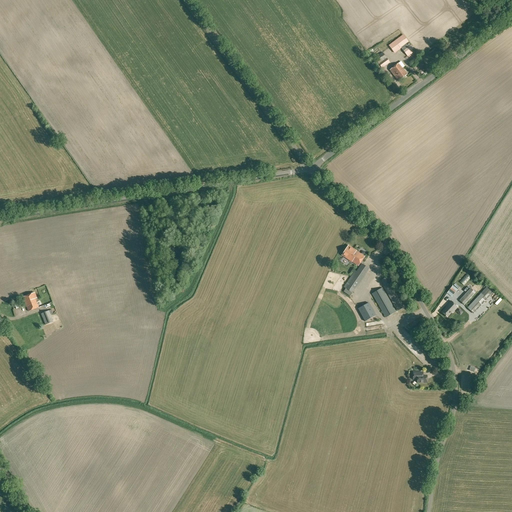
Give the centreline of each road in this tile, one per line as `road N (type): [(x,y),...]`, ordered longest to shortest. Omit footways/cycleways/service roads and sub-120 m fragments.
road 1 (unclassified): [(428,511),(454,409),(452,362),(385,241),(310,168)]
road 2 (tertiary): [(0,218),(310,168)]
road 3 (tertiary): [(310,168),(511,18)]
road 4 (unclassified): [(310,168),(186,0)]
